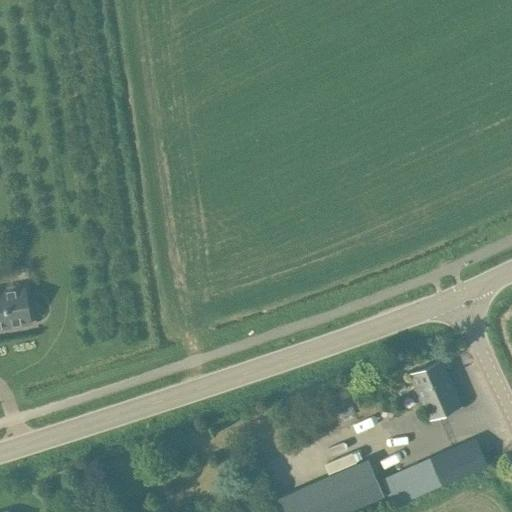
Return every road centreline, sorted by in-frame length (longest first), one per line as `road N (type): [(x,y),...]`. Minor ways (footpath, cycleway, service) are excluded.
road 1 (tertiary): [(0,459),(459,295)]
road 2 (unclassified): [(511,407),(459,295)]
